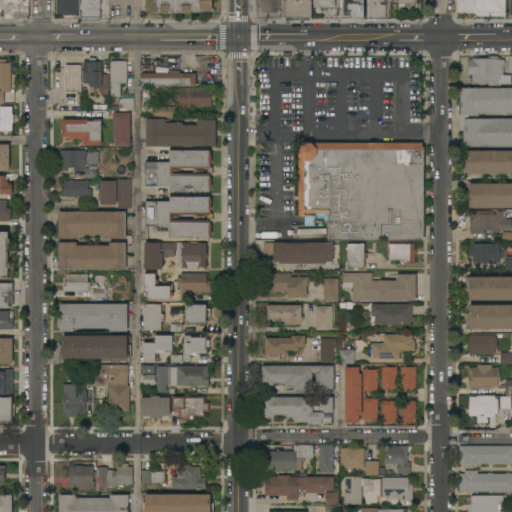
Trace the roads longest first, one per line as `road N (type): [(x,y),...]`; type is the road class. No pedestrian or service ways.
road 1 (residential): [(38,511),(41,0)]
road 2 (residential): [(441,511),(442,0)]
road 3 (tertiary): [(240,511),(239,39)]
road 4 (tertiary): [(239,39),(511,39)]
road 5 (residential): [(511,446),(240,447)]
road 6 (residential): [(0,447),(240,447)]
road 7 (tertiary): [(0,39),(239,39)]
